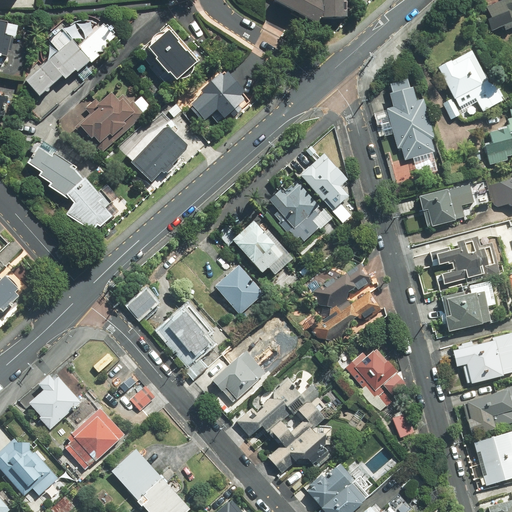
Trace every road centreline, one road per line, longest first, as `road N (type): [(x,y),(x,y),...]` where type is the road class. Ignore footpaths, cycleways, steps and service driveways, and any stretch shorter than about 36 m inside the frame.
road 1 (residential): [(321,79),(353,113),(463,511)]
road 2 (tertiary): [(83,293),(321,79)]
road 3 (residential): [(282,511),(83,293)]
road 4 (residential): [(211,0),(321,79)]
road 5 (residential): [(0,198),(83,293)]
road 6 (tertiary): [(321,79),(414,0)]
